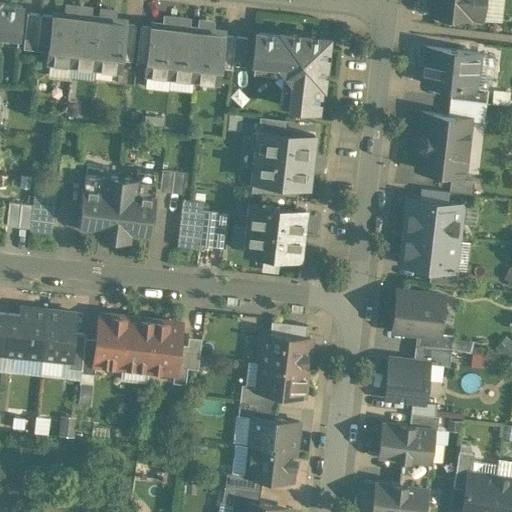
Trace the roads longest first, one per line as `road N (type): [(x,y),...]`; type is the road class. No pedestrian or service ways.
road 1 (residential): [(354,301),(0,261)]
road 2 (residential): [(387,9),(354,301)]
road 3 (residential): [(354,301),(327,511)]
